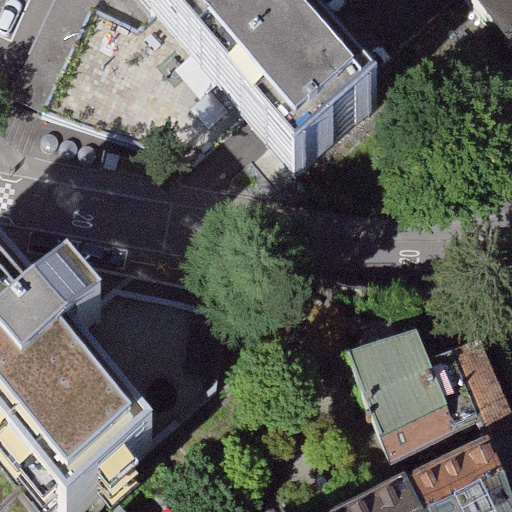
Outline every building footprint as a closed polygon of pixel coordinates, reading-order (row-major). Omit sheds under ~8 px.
[(251,0),(112,0),(137,30),(214,115),(276,179),(351,112),(251,0)] [(511,0),(422,0),(493,76),(511,58),(511,0)] [(214,115),(137,30),(85,33),(40,148),(184,197),(214,115)] [(55,388),(92,354),(64,324),(31,353),(0,318),(0,478),(30,511),(128,511),(150,492),(55,388)] [(418,332),(349,352),(390,466),(484,427),(454,350),(430,361),(418,332)] [(55,388),(150,492),(227,415),(234,365),(206,358),(115,335),(92,354),(55,388)] [(511,410),(483,339),(454,350),(484,427),(511,412),(511,410)] [(511,511),(511,434),(490,445),(511,511)] [(511,511),(490,445),(401,483),(412,511),(511,511)] [(0,511),(30,511),(0,478),(0,511)] [(412,511),(401,483),(333,511),(412,511)]
